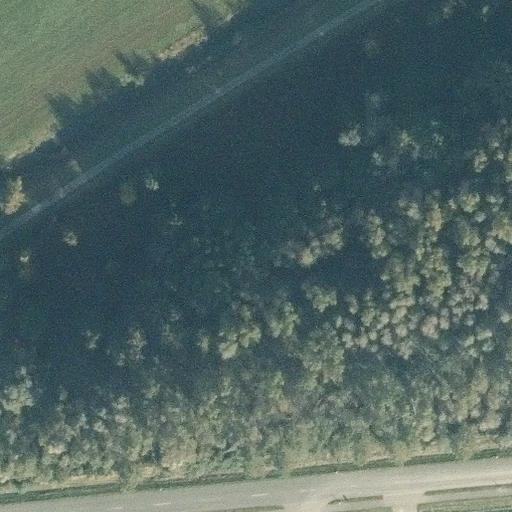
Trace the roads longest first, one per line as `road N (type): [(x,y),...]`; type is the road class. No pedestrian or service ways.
road 1 (residential): [(51,511),(304,489)]
road 2 (residential): [(304,489),(511,470)]
